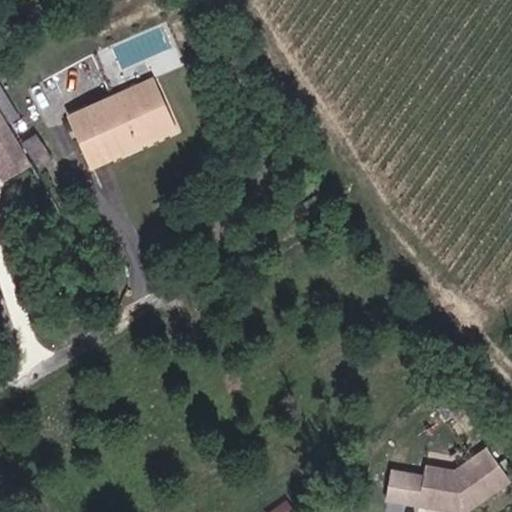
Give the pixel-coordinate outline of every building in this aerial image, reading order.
[(74,120),(95,165),(114,157),(112,149),(140,136),(146,147),(179,132),(156,82),(74,120)] [(35,177),(0,109),(0,194),(0,195),(35,177)] [(37,136),(25,143),(41,168),(52,160),(37,136)] [(96,169),(146,147),(140,136),(112,149),(114,157),(95,165),(96,169)] [(464,511),(509,480),(486,447),(454,470),(426,465),(424,475),(419,504),(451,510),(452,506),(461,508),(464,511)] [(404,502),(409,473),(392,469),(387,499),(404,502)] [(419,504),(424,475),(409,473),(404,502),(419,504)] [(291,511),(284,501),(269,511),(291,511)]
